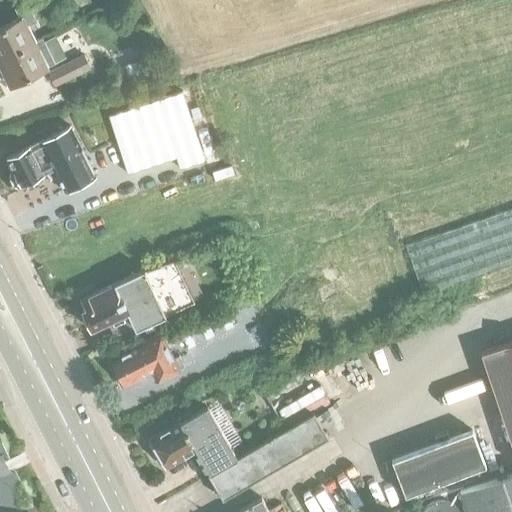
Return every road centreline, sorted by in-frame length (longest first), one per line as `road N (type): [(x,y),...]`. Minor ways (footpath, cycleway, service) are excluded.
road 1 (unknown): [(226,511),(350,434),(442,359),(511,322)]
road 2 (secondary): [(109,511),(0,293)]
